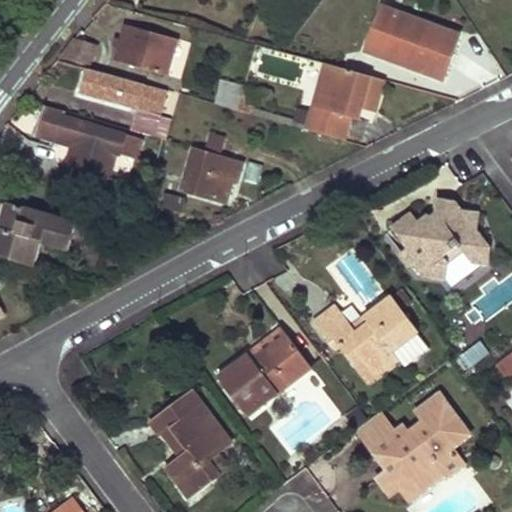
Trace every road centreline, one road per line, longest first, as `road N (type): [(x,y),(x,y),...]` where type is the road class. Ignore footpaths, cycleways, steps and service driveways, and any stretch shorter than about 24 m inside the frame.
road 1 (residential): [(17,358),(253,230),(511,108)]
road 2 (residential): [(134,511),(17,358)]
